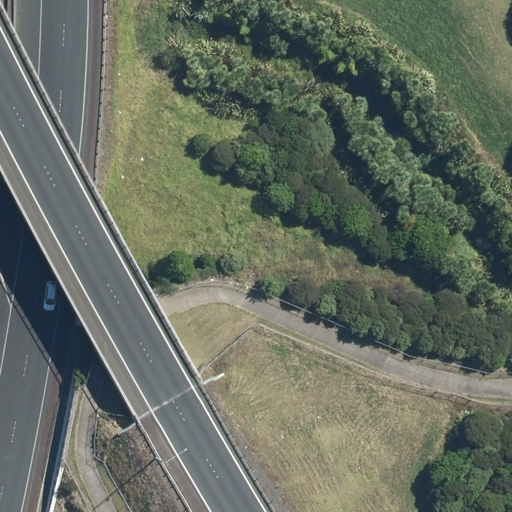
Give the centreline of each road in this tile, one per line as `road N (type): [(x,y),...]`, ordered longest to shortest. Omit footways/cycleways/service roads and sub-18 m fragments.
road 1 (motorway): [(67,0),(38,304),(0,502)]
road 2 (motorway): [(239,511),(0,90)]
